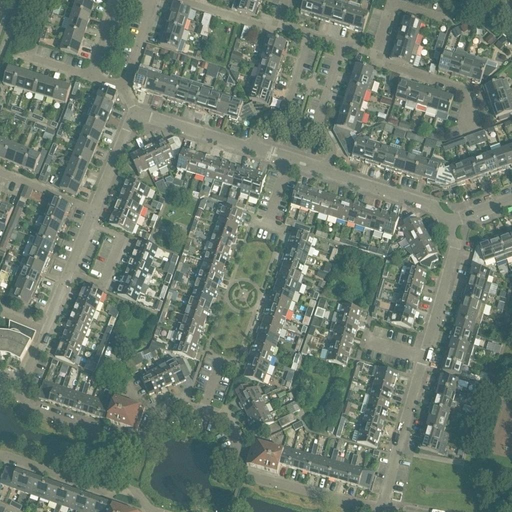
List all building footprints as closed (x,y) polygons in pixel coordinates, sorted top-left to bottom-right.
[(78,0),(77,0),(74,10),(90,15),(91,11),(92,11),(94,5),(87,3),(80,0),(78,0)] [(304,0),(300,14),(308,17),(309,15),(312,16),(316,0),(304,0)] [(322,0),(321,0),(316,0),(312,16),(314,16),(314,19),(321,21),(327,2),(322,0)] [(339,1),(337,5),(332,22),(335,23),(334,25),(342,28),(348,8),(349,5),(339,1)] [(237,12),(257,19),(259,11),(257,10),(258,7),(241,2),(237,12)] [(327,2),(321,21),(329,24),(329,21),(332,22),(337,5),(327,2)] [(191,10),(172,4),(169,12),(171,13),(170,16),(187,21),(191,10)] [(348,8),(342,28),(349,30),(350,28),(353,29),(358,12),(348,8)] [(90,15),(74,10),(71,20),(88,26),(89,20),(88,20),(90,15)] [(363,34),(369,15),(358,12),(353,29),(355,29),(355,32),(363,34)] [(201,25),(202,26),(202,27),(204,28),(208,29),(211,17),(205,15),(201,25)] [(165,25),(184,31),(187,21),(170,16),(170,18),(167,18),(165,25)] [(402,27),(401,30),(418,35),(422,24),(402,18),(400,26),(402,27)] [(67,31),(83,36),(85,32),(86,32),(88,26),(71,20),(67,31)] [(184,31),(165,25),(163,33),(165,33),(164,36),(181,42),(184,31)] [(462,34),(468,31),(465,25),(458,28),(462,34)] [(246,43),(250,29),(245,27),(240,41),(246,43)] [(461,36),(458,29),(453,31),(456,38),(461,36)] [(415,46),(418,35),(401,30),(400,33),(398,32),(396,39),(415,46)] [(83,36),(67,31),(64,41),(81,47),(83,41),(82,41),(83,36)] [(263,48),(266,49),(283,54),(284,52),(286,52),(288,44),(283,43),(284,39),(267,34),(263,48)] [(490,47),(496,41),(491,35),(485,41),(490,47)] [(158,46),(178,52),(181,42),(164,36),(163,39),(161,38),(158,46)] [(396,48),(395,50),(417,57),(420,47),(415,46),(396,39),(393,47),(396,48)] [(63,53),(65,53),(78,58),(78,57),(77,57),(78,52),(79,53),(81,47),(64,41),(61,52),(63,53)] [(444,43),(437,41),(434,51),(440,53),(444,43)] [(157,56),(159,50),(158,50),(147,46),(145,52),(156,55),(157,56)] [(283,54),(266,49),(262,59),(282,65),(284,58),(282,57),(283,54)] [(395,50),(394,53),(392,52),(389,60),(403,65),(404,65),(408,67),(413,68),(417,57),(395,50)] [(451,77),(459,79),(466,56),(467,54),(456,51),(455,57),(449,74),(452,75),(451,77)] [(171,53),(169,59),(177,62),(178,56),(171,53)] [(447,73),(449,74),(455,57),(444,53),(438,73),(446,75),(447,73)] [(467,79),(470,80),(475,63),(477,59),(466,56),(459,79),(466,82),(467,79)] [(187,65),(192,67),(197,69),(199,63),(189,59),(187,65)] [(282,65),(262,59),(259,70),(276,75),(277,72),(279,73),(282,65)] [(470,80),(473,81),(472,83),(480,86),(482,80),(485,81),(497,70),(486,67),(487,62),(477,59),(475,63),(470,80)] [(203,63),(201,69),(208,71),(210,65),(203,63)] [(360,64),(359,67),(354,65),(352,73),(354,74),(353,77),(370,82),(373,71),(371,70),(368,69),(369,67),(365,65),(360,64)] [(436,66),(431,64),(428,73),(434,75),(436,66)] [(14,89),(19,73),(14,71),(15,70),(8,68),(3,85),(14,89)] [(151,70),(149,74),(144,92),(147,92),(146,95),(154,97),(160,78),(162,73),(151,70)] [(256,80),(275,86),(278,79),(275,78),(276,75),(259,70),(256,80)] [(149,74),(139,71),(133,90),(141,93),(142,91),(144,92),(149,74)] [(239,79),(240,75),(238,74),(230,72),(227,71),(237,85),(239,79)] [(19,73),(14,89),(24,92),(29,75),(24,73),(23,74),(19,73)] [(393,74),(390,83),(397,85),(400,76),(393,74)] [(29,75),(24,92),(34,95),(39,79),(35,78),(35,77),(29,75)] [(175,104),(182,80),(172,76),(170,81),(165,98),(168,99),(167,101),(175,104)] [(235,87),(229,77),(226,84),(235,87)] [(347,86),(367,92),(370,82),(353,77),(352,79),(350,79),(347,86)] [(165,98),(170,81),(160,78),(154,97),(162,99),(162,97),(165,98)] [(39,79),(34,95),(44,98),(50,81),(44,80),(44,81),(39,79)] [(186,105),(191,88),(193,83),(182,80),(175,104),(182,106),(183,104),(186,105)] [(275,86),(256,80),(253,89),(270,95),(271,93),(273,94),(275,86)] [(507,80),(483,89),(485,97),(488,96),(489,99),(511,91),(511,90),(510,90),(507,80)] [(55,102),(60,86),(56,84),(56,83),(50,81),(44,98),(55,102)] [(407,103),(412,84),(405,81),(404,84),(401,82),(396,99),(407,103)] [(188,108),(195,110),(202,91),(203,87),(203,86),(193,83),(191,88),(186,105),(189,106),(188,108)] [(412,84),(407,103),(417,106),(422,89),(419,88),(420,86),(412,84)] [(71,88),(65,86),(65,87),(60,86),(55,102),(66,105),(71,88)] [(203,86),(203,87),(202,91),(195,110),(203,113),(204,110),(207,111),(212,94),(213,89),(203,86)] [(367,92),(347,86),(345,94),(347,95),(346,97),(363,103),(367,92)] [(426,114),(433,90),(426,88),(425,90),(422,89),(417,106),(415,111),(426,114)] [(104,90),(101,89),(97,99),(113,106),(114,102),(115,102),(118,96),(104,90)] [(252,104),(251,104),(256,117),(267,111),(271,99),(269,98),(270,95),(253,89),(249,101),(252,102),(252,104)] [(433,90),(426,114),(436,117),(437,113),(443,96),(440,95),(441,93),(433,90)] [(511,93),(511,91),(489,99),(490,101),(487,102),(490,110),(511,101),(511,93)] [(212,94),(207,111),(209,112),(208,114),(216,117),(222,97),(212,94)] [(448,116),(454,97),(446,94),(445,97),(443,96),(437,113),(448,116)] [(228,118),(233,101),(222,97),(216,117),(224,119),(224,117),(228,118)] [(363,103),(346,97),(346,100),(343,99),(341,107),(360,113),(363,103)] [(113,106),(97,99),(93,110),(110,116),(112,111),(111,110),(113,106)] [(242,107),(243,104),(233,101),(228,118),(232,119),(231,121),(241,125),(251,119),(245,107),(244,108),(242,107)] [(511,101),(490,110),(493,117),(495,116),(496,119),(498,119),(499,122),(511,117),(511,101)] [(251,104),(245,107),(251,119),(256,117),(251,104)] [(364,114),(360,113),(341,107),(339,114),(341,115),(340,118),(357,123),(361,125),(364,114)] [(110,116),(93,110),(89,119),(104,125),(106,122),(107,122),(110,116)] [(353,134),(357,123),(340,118),(339,121),(337,120),(333,132),(339,143),(351,136),(350,135),(351,133),(353,134)] [(85,129),(101,136),(104,131),(102,130),(104,125),(89,119),(85,129)] [(383,132),(384,130),(385,126),(382,126),(377,128),(375,134),(383,132)] [(383,132),(391,135),(393,129),(385,126),(384,130),(383,132)] [(101,136),(85,129),(81,139),(96,145),(98,142),(99,142),(101,136)] [(403,141),(405,137),(406,133),(396,130),(393,137),(403,141)] [(442,136),(431,133),(430,138),(440,141),(442,136)] [(484,143),(481,133),(473,136),(477,146),(484,143)] [(406,140),(414,142),(415,140),(416,136),(408,134),(406,140)] [(354,142),(351,136),(339,143),(342,148),(354,142)] [(414,142),(422,145),(424,139),(416,136),(415,140),(414,142)] [(477,146),(473,136),(467,138),(470,148),(477,146)] [(77,150),(93,156),(95,151),(94,150),(96,145),(81,139),(77,150)] [(165,163),(174,158),(178,157),(180,149),(177,148),(173,139),(167,142),(166,140),(157,144),(165,163)] [(453,143),(455,150),(466,146),(463,139),(453,143)] [(356,144),(355,143),(354,142),(342,148),(348,158),(359,162),(360,160),(363,161),(368,144),(358,140),(356,144)] [(0,141),(0,158),(4,160),(10,145),(0,141)] [(365,164),(373,166),(379,147),(380,144),(369,141),(368,144),(363,161),(366,162),(365,164)] [(443,146),(443,147),(443,148),(445,153),(455,150),(453,143),(443,146)] [(168,167),(165,163),(157,144),(148,148),(156,167),(159,172),(168,167)] [(14,165),(20,149),(10,145),(4,160),(9,162),(8,163),(14,165)] [(384,167),(389,150),(379,147),(373,166),(380,169),(381,166),(384,167)] [(511,168),(511,147),(502,151),(508,168),(511,167),(511,169),(511,168)] [(139,152),(144,162),(148,171),(156,167),(148,148),(144,150),(139,152)] [(20,149),(14,165),(19,168),(20,166),(24,168),(30,153),(20,149)] [(93,156),(77,150),(73,160),(88,166),(90,162),(91,162),(93,156)] [(183,150),(177,170),(186,173),(193,153),(183,150)] [(393,173),(399,154),(389,150),(384,167),(386,168),(386,170),(393,173)] [(492,154),(498,173),(506,171),(505,169),(508,168),(502,151),(492,154)] [(144,162),(139,152),(130,157),(139,175),(144,173),(148,171),(144,162)] [(34,174),(41,157),(30,153),(24,168),(29,170),(28,171),(34,174)] [(193,153),(186,173),(196,176),(202,156),(193,153)] [(498,173),(492,154),(485,157),(484,154),(483,153),(480,154),(487,175),(490,174),(491,176),(498,173)] [(399,154),(393,173),(401,175),(402,173),(404,174),(410,157),(399,154)] [(471,162),(478,181),(485,178),(485,176),(487,175),(480,154),(477,155),(477,157),(478,159),(471,162)] [(202,156),(196,176),(205,178),(211,159),(202,156)] [(41,157),(34,174),(38,175),(45,159),(41,157)] [(410,157),(404,174),(407,175),(406,177),(414,179),(420,160),(410,157)] [(211,159),(205,178),(214,181),(220,162),(211,159)] [(442,163),(432,159),(430,163),(425,180),(428,181),(427,184),(442,188),(443,189),(445,189),(447,189),(448,188),(456,186),(452,173),(447,175),(446,174),(444,168),(441,167),(442,163)] [(68,170),(85,177),(87,171),(86,171),(88,166),(73,160),(68,170)] [(425,180),(430,163),(420,160),(414,179),(421,182),(422,179),(425,180)] [(470,183),(478,181),(471,162),(465,164),(464,161),(462,161),(460,162),(461,165),(467,182),(470,181),(470,183)] [(223,184),(229,165),(220,162),(214,181),(223,184)] [(229,165),(223,184),(232,187),(238,168),(229,165)] [(450,169),(452,173),(456,186),(457,188),(465,185),(464,183),(467,182),(461,165),(450,169)] [(238,168),(232,187),(241,190),(248,171),(238,168)] [(85,177),(68,170),(64,180),(79,187),(81,184),(82,184),(85,177)] [(248,171),(241,190),(240,195),(249,198),(257,174),(248,171)] [(260,196),(266,177),(257,174),(249,198),(249,199),(258,202),(260,196)] [(60,190),(77,197),(79,191),(78,191),(79,187),(64,180),(60,190)] [(146,188),(127,181),(124,190),(143,197),(147,199),(151,190),(146,188)] [(172,186),(170,190),(180,193),(181,190),(182,188),(172,184),(172,186)] [(297,186),(291,206),(300,209),(307,189),(297,186)] [(25,188),(21,198),(27,200),(29,201),(33,191),(25,188)] [(310,212),(316,192),(307,189),(300,209),(310,212)] [(120,199),(139,206),(143,197),(124,190),(120,199)] [(316,192),(310,212),(319,214),(325,195),(316,192)] [(328,217),(334,198),(325,195),(319,214),(328,217)] [(337,220),(343,201),(334,198),(328,217),(337,220)] [(72,206),(53,199),(49,209),(65,216),(66,213),(68,214),(72,206)] [(139,206),(120,199),(116,208),(135,215),(139,206)] [(228,201),(227,205),(230,206),(236,208),(237,204),(238,202),(228,199),(228,201)] [(343,201),(337,220),(346,223),(353,204),(343,201)] [(356,226),(362,207),(353,204),(346,223),(356,226)] [(2,206),(0,211),(0,224),(6,227),(14,208),(6,205),(5,207),(2,206)] [(243,214),(224,207),(220,206),(217,215),(220,217),(242,224),(243,221),(241,220),(243,214)] [(362,207),(356,226),(365,229),(371,210),(362,207)] [(135,215),(116,208),(113,216),(136,226),(140,217),(135,215)] [(65,216),(49,209),(45,219),(63,227),(66,220),(64,219),(65,216)] [(374,232),(380,213),(371,210),(365,229),(374,232)] [(383,235),(389,216),(380,213),(374,232),(383,235)] [(403,221),(406,227),(401,229),(406,238),(424,229),(420,220),(417,221),(415,215),(403,221)] [(109,226),(128,233),(132,235),(136,226),(113,216),(109,226)] [(393,238),(399,219),(389,216),(383,235),(393,238)] [(35,227),(41,229),(57,236),(58,233),(60,234),(63,227),(45,219),(40,217),(38,224),(37,223),(35,227)] [(242,224),(220,217),(217,226),(236,232),(239,226),(241,227),(242,224)] [(289,227),(291,227),(294,228),(295,224),(296,222),(287,219),(286,221),(285,224),(285,225),(289,227)] [(236,232),(217,226),(214,235),(236,242),(237,239),(234,238),(236,232)] [(10,240),(14,230),(9,228),(5,238),(10,240)] [(41,229),(36,239),(55,247),(58,239),(56,239),(57,236),(41,229)] [(410,247),(428,237),(424,229),(406,238),(410,247)] [(292,231),(290,238),(289,241),(311,248),(314,239),(295,232),(292,231)] [(506,261),(511,258),(511,244),(509,236),(506,237),(506,234),(498,237),(506,261)] [(236,242),(214,235),(211,244),(230,251),(232,245),(235,245),(236,242)] [(55,247),(36,239),(31,237),(27,247),(49,256),(50,253),(52,254),(55,247)] [(405,249),(406,251),(407,252),(408,253),(410,254),(411,256),(411,257),(415,255),(433,246),(428,237),(410,247),(405,249)] [(495,260),(496,264),(506,261),(498,237),(491,240),(491,242),(489,243),(495,260)] [(6,250),(10,240),(5,238),(1,248),(6,250)] [(311,248),(289,241),(288,244),(290,245),(288,251),(308,257),(311,248)] [(144,243),(139,242),(136,251),(144,254),(154,259),(158,249),(144,243)] [(484,264),(495,260),(489,243),(486,244),(485,242),(477,244),(478,247),(476,248),(473,260),(482,263),(484,264)] [(230,251),(211,244),(208,253),(229,260),(230,257),(228,256),(230,251)] [(390,246),(388,252),(386,258),(388,258),(395,255),(390,246)] [(415,255),(419,264),(421,268),(430,270),(432,264),(438,261),(435,256),(437,255),(433,246),(415,255)] [(28,259),(47,267),(50,260),(48,259),(49,256),(27,247),(23,257),(28,259)] [(378,251),(377,255),(386,258),(388,252),(379,249),(378,251)] [(154,259),(144,254),(136,251),(132,260),(144,265),(151,267),(154,259)] [(283,259),(304,266),(308,257),(288,251),(286,257),(284,256),(283,259)] [(229,260),(208,253),(205,262),(224,269),(226,263),(228,264),(229,260)] [(178,258),(174,256),(170,265),(175,267),(178,258)] [(28,259),(24,269),(41,276),(42,274),(44,274),(47,267),(28,259)] [(304,266),(283,259),(282,262),(284,263),(282,269),(301,275),(304,266)] [(151,267),(144,265),(132,260),(128,269),(144,275),(151,278),(155,269),(151,267)] [(482,270),(484,264),(482,263),(473,260),(471,267),(473,268),(482,270)] [(224,269),(205,262),(201,271),(223,279),(224,275),(222,275),(224,269)] [(325,274),(329,275),(332,266),(326,264),(323,273),(324,273),(325,274)] [(16,278),(20,279),(39,287),(42,280),(40,279),(41,276),(24,269),(20,267),(16,278)] [(174,269),(168,267),(166,273),(172,275),(174,269)] [(427,273),(408,268),(405,277),(425,283),(427,273)] [(473,268),(472,271),(470,270),(468,278),(487,284),(489,277),(493,279),(493,276),(499,278),(500,276),(482,270),(473,268)] [(151,278),(144,275),(128,269),(125,278),(143,285),(144,285),(148,287),(152,278),(151,278)] [(301,275),(282,269),(280,275),(277,274),(276,277),(298,284),(301,275)] [(223,279),(201,271),(198,280),(217,287),(220,281),(222,282),(223,279)] [(181,274),(176,273),(173,282),(177,283),(181,285),(185,276),(181,274)] [(399,285),(402,286),(422,292),(425,283),(405,277),(401,276),(399,285)] [(298,284),(276,277),(275,280),(278,281),(276,287),(295,294),(298,284)] [(143,285),(125,278),(121,287),(140,294),(143,285)] [(492,285),(487,284),(468,278),(465,285),(468,286),(467,289),(484,294),(489,295),(492,285)] [(39,287),(20,279),(16,289),(33,296),(34,294),(36,294),(39,287)] [(217,287),(198,280),(195,289),(217,297),(218,294),(215,293),(217,287)] [(324,290),(326,284),(320,282),(317,288),(324,290)] [(103,294),(85,286),(81,295),(100,303),(103,294)] [(400,296),(419,301),(422,292),(402,286),(400,296)] [(117,296),(136,304),(140,294),(121,287),(117,296)] [(295,294),(276,287),(274,293),(271,292),(270,295),(292,303),(295,294)] [(12,300),(17,302),(20,303),(30,308),(34,300),(31,299),(33,296),(16,289),(12,300)] [(192,299),(211,305),(213,299),(216,300),(217,297),(195,289),(192,299)] [(466,292),(464,291),(461,299),(481,304),(484,294),(467,289),(466,292)] [(100,303),(81,295),(77,304),(96,312),(100,303)] [(292,303),(270,295),(269,298),(271,299),(269,305),(289,312),(292,303)] [(419,301),(400,296),(397,305),(416,311),(419,301)] [(189,308),(210,315),(211,312),(209,311),(211,305),(192,299),(189,308)] [(481,304),(461,299),(459,306),(462,307),(461,310),(483,316),(486,306),(485,306),(481,304)] [(324,310),(326,303),(320,300),(318,308),(324,310)] [(316,304),(310,302),(308,308),(314,310),(316,304)] [(96,312),(77,304),(74,313),(92,321),(96,312)] [(264,314),(285,321),(289,312),(269,305),(267,311),(265,310),(264,314)] [(416,311),(397,305),(394,314),(414,320),(416,311)] [(362,312),(343,306),(340,316),(359,321),(362,312)] [(108,316),(112,318),(116,320),(120,311),(116,310),(111,308),(108,316)] [(210,315),(189,308),(186,317),(205,323),(207,317),(209,318),(210,315)] [(314,310),(308,308),(304,317),(305,318),(306,318),(310,319),(314,310)] [(455,320),(480,327),(483,316),(461,310),(460,313),(458,312),(455,320)] [(92,321),(74,313),(70,322),(89,330),(92,321)] [(392,324),(411,330),(414,320),(394,314),(391,313),(390,316),(391,317),(393,318),(392,324)] [(285,321),(264,314),(263,317),(265,318),(263,323),(282,330),(285,321)] [(337,325),(357,331),(359,321),(340,316),(337,325)] [(205,323),(186,317),(182,326),(204,333),(205,330),(203,329),(205,323)] [(480,327),(455,320),(453,327),(456,328),(455,331),(477,337),(480,327)] [(0,356),(4,357),(7,357),(10,358),(13,360),(21,364),(26,354),(32,343),(36,333),(10,322),(9,335),(0,333),(0,356)] [(89,330),(70,322),(66,331),(85,339),(89,330)] [(257,332),(279,339),(282,330),(263,323),(261,329),(258,329),(257,332)] [(179,324),(175,334),(179,335),(198,342),(200,336),(203,336),(204,333),(182,326),(179,324)] [(330,333),(334,334),(354,340),(357,331),(337,325),(332,324),(330,333)] [(63,340),(82,347),(85,339),(66,331),(63,340)] [(454,333),(452,333),(449,341),(474,348),(476,341),(478,341),(480,340),(481,339),(477,338),(477,337),(455,331),(454,333)] [(279,339),(257,332),(256,335),(259,336),(257,342),(276,348),(279,339)] [(172,342),(176,344),(198,351),(199,348),(196,347),(198,342),(179,335),(175,334),(175,333),(172,342)] [(354,340),(334,334),(332,343),(351,349),(354,340)] [(82,347),(63,340),(59,349),(78,356),(82,347)] [(449,352),(471,358),(474,348),(449,341),(447,348),(450,349),(449,352)] [(251,350),(273,357),(276,348),(257,342),(255,348),(252,347),(251,350)] [(351,349),(332,343),(329,352),(349,358),(351,349)] [(192,360),(194,354),(197,355),(198,351),(176,344),(173,353),(192,360)] [(301,355),(304,356),(306,356),(309,347),(304,345),(301,355)] [(495,345),(493,353),(500,355),(502,347),(495,345)] [(55,358),(74,366),(78,356),(59,349),(55,358)] [(273,357),(251,350),(250,353),(252,354),(250,360),(270,366),(273,357)] [(326,362),(346,368),(349,358),(329,352),(326,362)] [(463,367),(468,368),(471,358),(449,352),(448,354),(446,354),(443,361),(463,367)] [(96,355),(93,362),(94,363),(98,365),(101,357),(96,355)] [(138,373),(131,358),(124,362),(131,376),(138,373)] [(190,376),(183,360),(176,361),(167,365),(177,386),(180,384),(186,381),(185,379),(190,376)] [(270,366),(250,360),(248,366),(246,365),(245,368),(266,375),(270,366)] [(441,369),(444,369),(443,373),(460,378),(463,367),(443,361),(441,369)] [(177,386),(167,365),(158,369),(167,388),(173,385),(174,387),(177,386)] [(244,378),(263,385),(266,375),(245,368),(244,371),(246,372),(244,378)] [(398,375),(379,369),(375,368),(372,378),(376,379),(395,384),(398,375)] [(167,388),(158,369),(149,374),(159,394),(162,393),(161,390),(167,388)] [(144,376),(140,378),(144,385),(149,396),(155,393),(156,396),(159,394),(149,374),(144,376)] [(488,374),(485,385),(490,387),(494,376),(488,374)] [(459,381),(442,376),(441,380),(438,379),(436,387),(456,392),(459,381)] [(395,384),(376,379),(373,388),(393,394),(395,384)] [(43,387),(38,399),(50,403),(55,386),(44,382),(43,387)] [(65,383),(63,389),(55,386),(50,403),(59,406),(65,389),(67,390),(69,385),(65,383)] [(240,408),(261,398),(257,389),(250,392),(247,386),(236,392),(241,403),(239,405),(240,408)] [(456,392),(436,387),(434,394),(436,395),(435,398),(453,403),(456,392)] [(393,394),(373,388),(370,397),(390,403),(393,394)] [(69,410),(75,393),(67,390),(65,389),(59,406),(69,410)] [(84,390),(82,395),(75,393),(69,410),(79,413),(85,396),(87,397),(89,391),(84,390)] [(88,416),(94,399),(87,397),(85,396),(79,413),(88,416)] [(103,396),(101,402),(94,399),(88,416),(98,420),(104,402),(106,403),(108,398),(103,396)] [(390,403),(370,397),(368,406),(387,412),(390,403)] [(247,415),(265,406),(261,398),(240,408),(242,410),(244,409),(247,415)] [(455,408),(456,404),(453,403),(435,398),(435,400),(432,400),(430,407),(450,413),(451,407),(455,408)] [(115,399),(113,405),(107,423),(137,433),(144,413),(145,410),(144,409),(115,399)] [(113,405),(106,403),(104,402),(98,420),(107,423),(113,405)] [(385,421),(387,412),(368,406),(363,405),(360,414),(365,416),(385,421)] [(265,406),(247,415),(250,421),(247,422),(249,425),(269,415),(265,406)] [(450,413),(430,407),(428,415),(430,416),(430,418),(447,423),(450,413)] [(255,433),(274,424),(269,415),(249,425),(250,428),(252,427),(255,433)] [(293,415),(278,422),(281,428),(296,421),(293,415)] [(362,425),(382,431),(385,421),(365,416),(362,425)] [(447,423),(430,418),(429,421),(426,421),(424,428),(444,434),(447,423)] [(382,431),(362,425),(360,434),(379,439),(382,431)] [(449,435),(444,434),(424,428),(422,436),(424,436),(424,439),(441,444),(446,446),(449,435)] [(357,444),(376,449),(379,439),(360,434),(355,433),(353,442),(357,444)] [(420,441),(418,449),(443,457),(446,446),(441,444),(424,439),(423,442),(420,441)] [(247,466),(277,475),(280,466),(284,451),(283,451),(253,443),(247,466)] [(284,449),(283,448),(283,451),(284,451),(280,466),(288,468),(293,451),(285,449),(284,449)] [(298,471),(303,454),(296,452),(294,451),(293,451),(288,468),(298,471)] [(312,451),(311,456),(303,454),(298,471),(309,474),(313,457),(316,457),(317,452),(312,451)] [(332,456),(331,462),(323,459),(319,477),(329,480),(333,462),(336,463),(337,457),(332,456)] [(319,477),(323,459),(316,457),(313,457),(309,474),(319,477)] [(333,462),(329,480),(338,482),(343,465),(336,463),(333,462)] [(352,462),(351,467),(343,465),(338,482),(348,485),(353,468),(355,468),(357,463),(352,462)] [(6,468),(0,485),(11,489),(17,472),(6,468)] [(353,468),(348,485),(359,488),(363,470),(355,468),(353,468)] [(369,491),(374,473),(363,470),(359,488),(369,491)] [(17,472),(11,489),(22,493),(28,476),(17,472)] [(31,496),(37,479),(28,476),(22,493),(31,496)] [(40,499),(46,482),(37,479),(31,496),(40,499)] [(46,482),(40,499),(44,500),(50,503),(56,486),(46,482)] [(57,505),(60,506),(66,489),(56,486),(50,503),(57,505)] [(57,505),(55,510),(59,511),(62,507),(69,510),(75,493),(66,489),(60,506),(57,505)] [(76,511),(79,511),(85,496),(75,493),(69,510),(76,511)] [(89,511),(94,499),(85,496),(79,511),(89,511)] [(94,499),(89,511),(100,511),(104,503),(98,500),(94,499)] [(111,511),(114,506),(104,503),(100,511),(111,511)]
